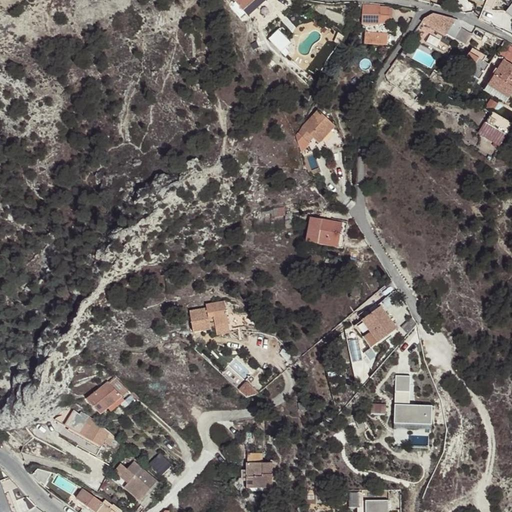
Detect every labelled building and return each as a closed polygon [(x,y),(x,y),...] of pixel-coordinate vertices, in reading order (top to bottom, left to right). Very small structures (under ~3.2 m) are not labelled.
[(256,0),(228,0),(246,19),(254,13),(249,7),(256,0)] [(379,9),(363,6),(359,28),(362,29),(360,44),(382,47),(383,38),(393,39),(394,30),(386,28),(389,12),(379,10),(379,9)] [(424,21),(422,23),(448,31),(454,22),(432,16),(424,21)] [(462,31),(454,22),(448,31),(445,36),(454,42),(462,31)] [(471,38),(462,31),(454,42),(464,49),(471,38)] [(479,60),(485,64),(488,60),(473,50),(470,54),(479,60)] [(470,75),(479,60),(470,54),(461,69),(470,75)] [(389,75),(396,80),(408,65),(401,59),(389,75)] [(470,75),(480,82),(489,66),(485,64),(479,60),(470,75)] [(488,88),(509,101),(511,96),(511,69),(503,63),(488,88)] [(457,91),(469,98),(472,93),(460,86),(457,91)] [(506,107),(509,101),(488,88),(484,94),(506,107)] [(312,118),(303,126),(298,135),(296,139),(298,146),(299,152),(312,140),(317,146),(321,142),(326,152),(341,145),(333,129),(312,118)] [(285,217),(284,208),(273,210),(274,218),(285,217)] [(342,224),(309,219),(305,243),(338,249),(342,224)] [(215,329),(228,326),(224,303),(205,307),(205,310),(189,313),(193,334),(210,332),(211,338),(217,337),(215,329)] [(400,332),(381,310),(368,322),(376,332),(369,339),(378,350),(400,332)] [(376,332),(368,322),(360,329),(369,339),(376,332)] [(229,335),(228,326),(215,329),(217,337),(229,335)] [(99,414),(106,408),(118,396),(126,389),(111,375),(85,400),(99,414)] [(410,377),(395,376),(393,424),(432,426),(432,407),(409,406),(410,377)] [(118,396),(106,408),(108,411),(121,399),(118,396)] [(93,420),(83,410),(79,418),(72,412),(70,415),(64,419),(58,422),(56,425),(103,447),(105,441),(110,443),(112,436),(93,420)] [(163,455),(153,465),(165,475),(174,464),(163,455)] [(247,465),(263,464),(262,455),(247,455),(247,465)] [(124,487),(142,468),(136,463),(129,470),(122,465),(112,477),(124,487)] [(273,464),(263,464),(247,465),(248,489),(273,489),(273,464)] [(124,487),(140,501),(143,499),(141,497),(157,482),(142,468),(124,487)] [(12,511),(0,478),(0,511),(12,511)] [(224,488),(229,498),(237,493),(231,484),(224,488)] [(98,511),(104,505),(84,490),(77,498),(95,511),(98,511)] [(361,506),(361,511),(370,511),(370,504),(364,505),(363,496),(357,496),(358,506),(361,506)] [(393,511),(393,499),(370,500),(370,511),(393,511)] [(344,503),(337,511),(351,511),(353,510),(344,503)]
